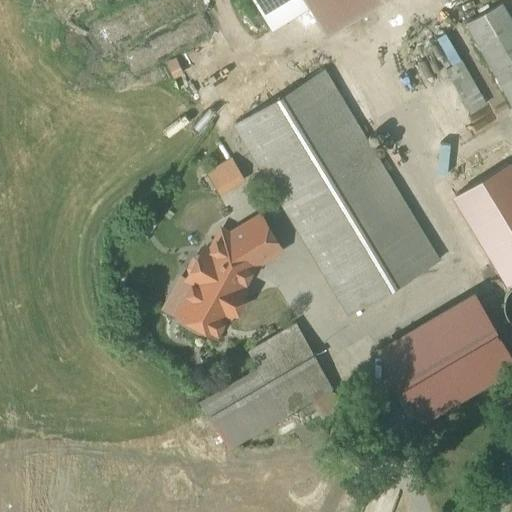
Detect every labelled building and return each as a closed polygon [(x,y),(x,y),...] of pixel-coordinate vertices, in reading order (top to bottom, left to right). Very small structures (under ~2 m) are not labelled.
[(253,0),(271,29),(309,6),(319,0),(253,0)] [(319,0),(309,6),(323,30),(373,0),(319,0)] [(511,20),(502,3),(467,22),(511,101),(511,20)] [(486,104),(461,60),(446,69),(471,112),(486,104)] [(438,260),(323,69),(234,123),(350,314),(438,260)] [(511,152),(507,144),(464,169),(511,250),(511,152)] [(260,216),(224,237),(215,253),(204,247),(201,254),(194,256),(189,266),(190,273),(201,278),(181,315),(216,334),(226,315),(228,316),(244,288),(242,287),(254,265),(280,250),(260,216)] [(511,334),(499,312),(393,376),(417,418),(511,361),(511,334)] [(309,346),(283,361),(270,340),(249,353),(259,371),(282,413),(283,413),(331,385),(309,346)] [(259,371),(202,405),(226,446),(282,413),(259,371)]
